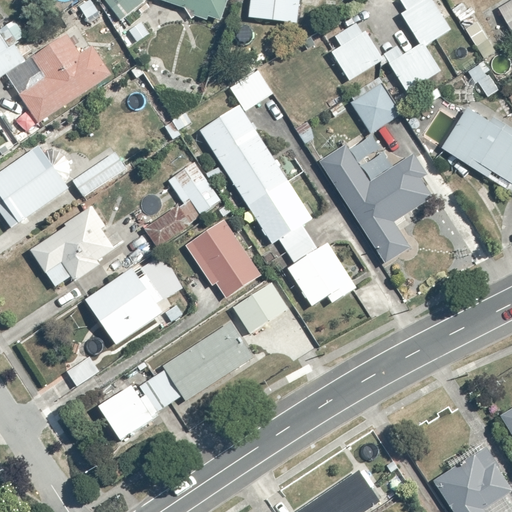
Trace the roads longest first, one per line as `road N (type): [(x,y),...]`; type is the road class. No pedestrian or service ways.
road 1 (tertiary): [(511,304),(413,353),(162,511)]
road 2 (residential): [(69,511),(0,404)]
